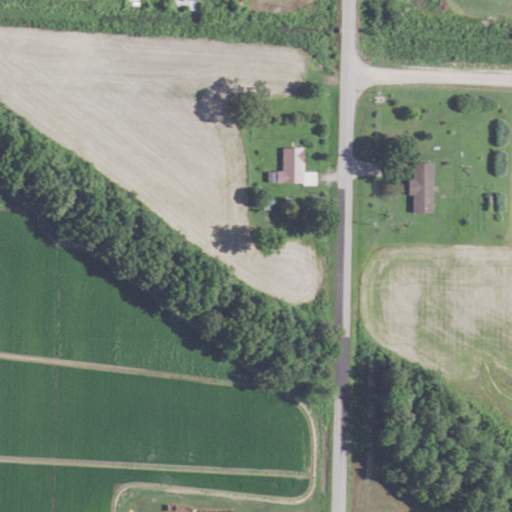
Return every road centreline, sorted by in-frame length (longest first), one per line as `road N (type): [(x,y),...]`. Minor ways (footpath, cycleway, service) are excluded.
road 1 (tertiary): [(336,511),(347,0)]
road 2 (residential): [(511,82),(347,75)]
